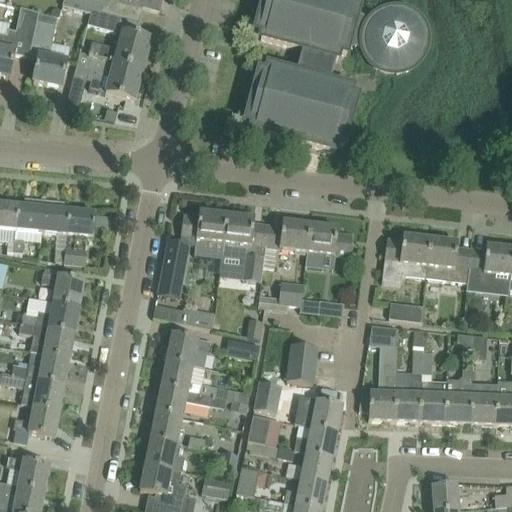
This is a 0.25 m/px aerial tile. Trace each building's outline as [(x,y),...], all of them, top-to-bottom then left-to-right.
[(162,1),(162,0),(64,0),(61,9),(90,17),(90,14),(119,21),(138,26),(142,11),(149,13),(157,15),(161,2),(162,2),(163,1),(162,1)] [(301,53),(299,61),(295,78),(267,70),(265,77),(259,75),(245,124),(252,126),(250,133),(334,155),(336,149),(343,150),(356,102),(349,100),(351,93),(328,87),(335,62),(337,63),(338,56),(345,58),(347,52),(361,50),(362,50),(363,56),(365,61),(369,66),(373,70),(377,73),(382,75),(388,77),(391,77),(400,77),(405,75),(410,73),(414,70),(418,66),(422,61),(424,56),(425,50),(426,45),(425,39),(424,34),(422,29),(418,24),(414,20),(410,17),(401,13),(399,13),(394,12),(388,13),(382,14),(377,17),(373,20),(369,24),(368,24),(357,16),(358,9),(352,7),(353,0),(352,0),(263,0),(255,33),(262,35),(260,42),(301,53)] [(58,22),(61,13),(52,11),(50,19),(57,21),(58,22)] [(28,60),(37,16),(21,12),(17,31),(16,35),(18,36),(14,57),(28,60)] [(115,36),(119,21),(90,14),(90,17),(86,29),(115,36)] [(37,16),(28,60),(37,62),(32,85),(61,91),(66,63),(49,60),(52,46),(57,21),(50,19),(37,16)] [(0,78),(9,81),(14,57),(18,36),(16,35),(8,34),(7,40),(0,38),(0,78)] [(91,45),(87,59),(142,74),(151,42),(135,37),(132,37),(123,34),(122,38),(119,37),(114,55),(107,53),(108,50),(91,45)] [(79,57),(72,81),(85,84),(90,86),(88,93),(134,105),(142,74),(87,59),(79,57)] [(66,106),(64,115),(76,118),(78,109),(66,106)] [(28,210),(18,209),(14,244),(13,257),(23,258),(25,235),(41,236),(44,205),(29,204),(28,210)] [(58,213),(59,206),(44,205),(41,236),(56,238),(66,239),(68,214),(58,213)] [(14,244),(18,209),(0,207),(0,244),(7,245),(6,256),(13,257),(14,244)] [(84,256),(85,241),(92,241),(94,216),(68,214),(66,239),(64,254),(63,266),(63,268),(84,270),(85,256),(84,256)] [(168,244),(159,287),(180,291),(188,249),(194,250),(193,259),(205,260),(221,262),(221,258),(223,249),(226,219),(198,216),(198,221),(197,230),(183,228),(184,220),(183,219),(179,246),(168,244)] [(226,219),(223,249),(245,252),(244,261),(241,284),(249,285),(258,286),(260,286),(262,272),(264,251),(266,238),(252,236),(253,225),(253,222),(226,219)] [(266,238),(264,251),(276,252),(306,256),(309,229),(282,226),(281,228),(280,240),(266,238)] [(306,256),(304,270),(322,272),(324,258),(329,259),(349,261),(351,239),(350,239),(348,248),(335,246),(336,237),(337,232),(309,229),(306,256)] [(401,279),(425,282),(429,243),(402,240),(400,254),(387,252),(388,243),(386,243),(381,287),(400,289),(401,279)] [(467,287),(470,262),(455,260),(457,246),(429,243),(425,282),(467,287)] [(508,295),(511,259),(511,252),(485,250),(484,264),(470,262),(467,287),(466,296),(507,300),(508,295)] [(63,266),(64,254),(55,253),(53,265),(54,265),(63,266)] [(52,306),(78,311),(83,284),(57,280),(43,277),(41,287),(56,289),(52,306)] [(287,309),(299,310),(302,289),(280,286),(279,300),(278,302),(278,308),(287,309)] [(178,307),(180,296),(159,292),(156,303),(178,307)] [(258,298),(256,311),(264,312),(286,314),(287,309),(278,308),(278,302),(279,300),(258,298)] [(78,311),(52,306),(52,307),(28,303),(25,318),(17,317),(16,326),(21,327),(20,327),(73,337),(78,311)] [(343,309),(343,308),(319,305),(319,306),(318,317),(317,318),(341,321),(342,317),(342,312),(343,309)] [(424,312),(420,311),(390,307),(388,323),(422,327),(424,312)] [(183,312),(180,327),(211,334),(214,318),(183,312)] [(213,323),(211,334),(219,335),(221,325),(213,323)] [(248,324),(245,342),(260,345),(262,330),(262,326),(248,324)] [(511,336),(511,326),(504,326),(503,336),(511,336)] [(29,355),(43,358),(69,363),(73,337),(20,327),(18,337),(32,340),(29,355)] [(358,414),(358,415),(361,416),(368,417),(368,424),(394,425),(396,377),(397,340),(397,332),(393,332),(371,330),(370,337),(368,347),(368,349),(381,350),(379,397),(361,396),(358,414)] [(212,346),(191,342),(171,338),(166,364),(203,372),(206,355),(210,356),(212,346)] [(463,353),(471,353),(472,340),(457,338),(456,346),(459,346),(463,350),(463,353)] [(472,340),(471,353),(473,353),(472,364),(485,364),(486,341),(473,340),(472,340)] [(256,366),(256,365),(259,350),(228,344),(225,360),(256,366)] [(394,425),(419,426),(422,344),(413,344),(412,377),(396,377),(394,425)] [(423,344),(422,344),(419,426),(444,427),(446,387),(431,386),(432,357),(423,356),(423,344)] [(286,385),(312,388),(317,352),(290,349),(286,385)] [(38,384),(64,389),(69,363),(43,358),(40,370),(28,368),(27,373),(13,370),(11,379),(26,382),(38,384)] [(203,372),(166,364),(160,390),(226,404),(228,394),(201,388),(204,372),(203,372)] [(446,387),(444,427),(469,428),(472,369),(462,368),(462,380),(457,384),(446,383),(446,387)] [(472,386),(472,369),(469,428),(495,429),(496,400),(471,399),(472,386)] [(9,379),(8,388),(9,388),(24,391),(20,408),(33,410),(59,415),(64,389),(38,384),(26,382),(11,379),(9,379)] [(496,400),(495,429),(511,429),(511,380),(511,386),(497,386),(496,387),(496,400)] [(282,390),(261,386),(258,385),(253,413),(276,418),(282,390)] [(223,414),(226,404),(160,390),(155,416),(181,421),(183,415),(185,406),(208,411),(223,414)] [(241,406),(247,407),(249,393),(243,393),(241,406)] [(296,428),(336,436),(341,410),(316,405),(301,402),(299,412),(296,428)] [(54,441),(59,415),(33,410),(30,427),(15,424),(13,433),(28,436),(54,441)] [(176,447),(181,421),(155,416),(150,442),(176,447)] [(265,449),(265,448),(270,423),(252,420),(247,446),(265,449)] [(331,461),(336,436),(296,428),(296,429),(298,430),(293,455),(294,455),(306,458),(306,456),(331,461)] [(203,454),(203,452),(205,444),(189,440),(187,451),(203,454)] [(176,447),(150,442),(145,468),(181,475),(184,462),(178,461),(180,452),(183,453),(184,449),(176,447)] [(293,455),(278,451),(276,462),(292,465),(294,455),(293,455)] [(326,488),(331,461),(306,456),(306,458),(301,483),(326,488)] [(222,457),(219,473),(235,476),(238,460),(222,457)] [(7,463),(6,471),(11,472),(21,474),(18,490),(43,495),(49,469),(29,465),(22,464),(8,461),(7,463)] [(145,468),(139,494),(155,497),(154,501),(152,501),(149,511),(187,511),(189,502),(185,501),(187,491),(178,489),(181,475),(145,468)] [(236,498),(253,501),(255,489),(260,490),(264,489),(267,477),(241,472),(236,498)] [(227,504),(230,486),(204,481),(201,499),(227,504)] [(283,507),(311,511),(321,511),(326,488),(301,483),(298,497),(286,494),(283,507)] [(40,511),(43,495),(18,490),(7,488),(0,486),(0,497),(16,501),(13,511),(40,511)] [(432,511),(457,511),(456,488),(431,490),(432,511)] [(507,511),(511,511),(511,490),(505,491),(506,498),(493,500),(494,511),(507,511)] [(311,511),(283,507),(267,503),(265,511),(311,511)]
